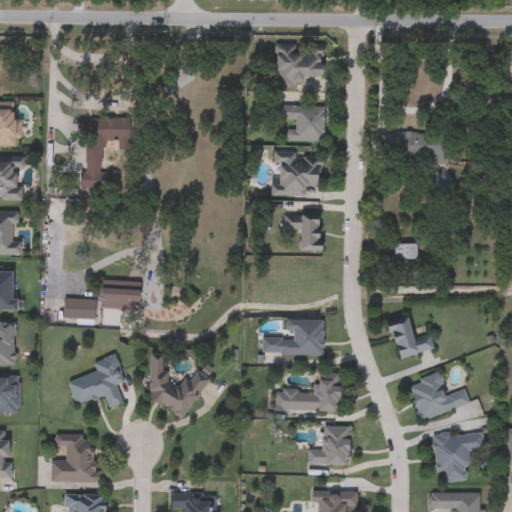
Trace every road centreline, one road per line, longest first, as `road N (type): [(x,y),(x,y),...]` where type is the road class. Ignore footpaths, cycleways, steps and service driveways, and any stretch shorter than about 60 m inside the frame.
road 1 (residential): [(0,15),(511,19)]
road 2 (residential): [(408,511),(399,425),(358,299),(357,20)]
